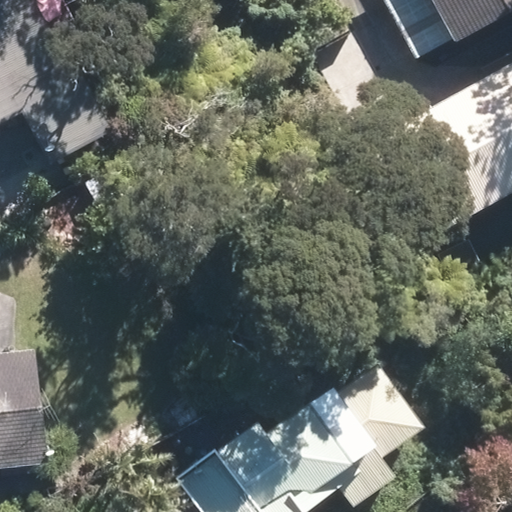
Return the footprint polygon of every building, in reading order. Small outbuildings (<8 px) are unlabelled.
[(0,0),(0,130),(45,108),(69,158),(115,135),(90,86),(47,0),(0,0)] [(511,0),(382,0),(412,60),(511,10),(511,0)] [(511,196),(511,55),(404,115),(464,223),(511,196)] [(0,462),(58,456),(46,348),(0,353),(0,462)] [(314,511),(311,507),(335,491),(345,509),(400,472),(384,449),(424,421),(393,375),(358,399),(343,376),(270,425),(261,411),(179,467),(204,503),(190,511),(314,511)]
